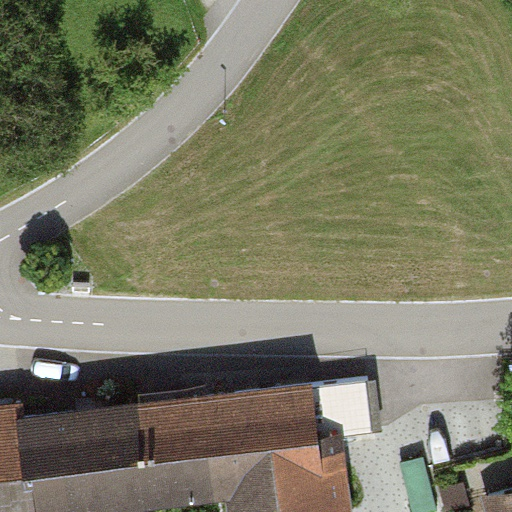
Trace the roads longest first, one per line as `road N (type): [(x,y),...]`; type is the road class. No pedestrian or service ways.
road 1 (unclassified): [(511,324),(316,330),(0,313)]
road 2 (residential): [(275,0),(187,113),(74,203),(0,245)]
